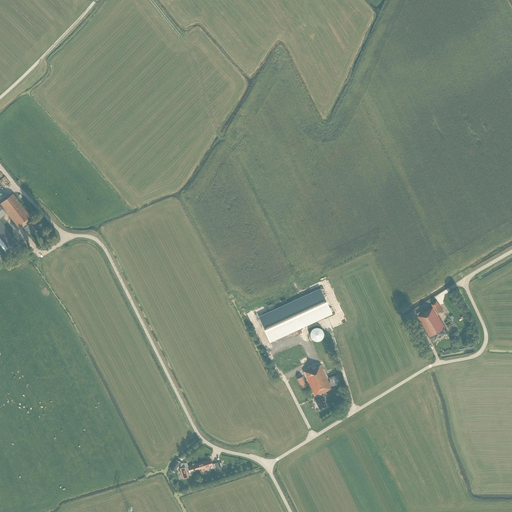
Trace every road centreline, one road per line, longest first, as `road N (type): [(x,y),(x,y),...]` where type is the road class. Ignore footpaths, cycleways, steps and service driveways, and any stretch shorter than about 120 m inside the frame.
road 1 (unclassified): [(266,466),(197,434),(102,245),(62,233),(0,166)]
road 2 (track): [(326,322),(338,314),(325,282),(299,294),(212,120),(188,48),(150,0)]
road 3 (unclassified): [(266,466),(430,366),(479,353),(484,328),(463,281),(511,251)]
road 4 (unclassified): [(0,98),(96,0)]
